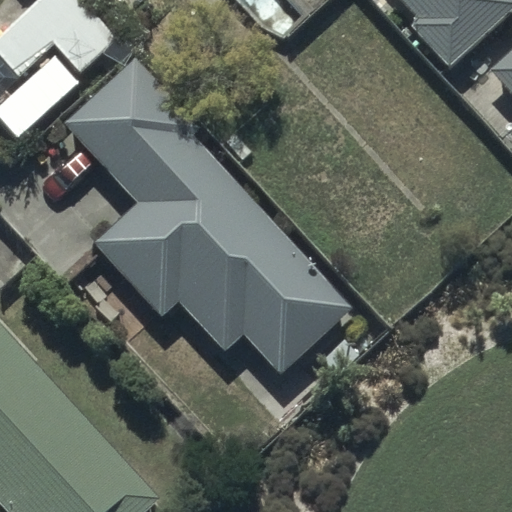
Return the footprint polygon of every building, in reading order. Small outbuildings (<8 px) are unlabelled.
[(81,0),(36,0),(0,31),(0,53),(40,102),(115,39),(81,0)] [(404,0),(432,29),(423,38),(451,68),(508,14),(494,0),(404,0)] [(511,73),(502,82),(511,92),(511,73)] [(186,136),(133,79),(75,133),(148,212),(100,257),(161,322),(178,306),(225,356),(246,336),(282,374),(339,320),(176,145),(186,136)] [(148,511),(150,510),(0,344),(0,504),(7,511),(148,511)]
